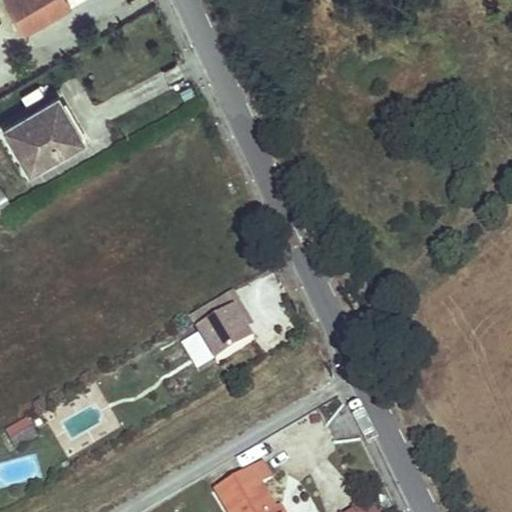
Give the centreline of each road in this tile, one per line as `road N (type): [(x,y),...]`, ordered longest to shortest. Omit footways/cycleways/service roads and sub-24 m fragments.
road 1 (residential): [(187,0),(419,511)]
road 2 (unknown): [(511,174),(343,338)]
